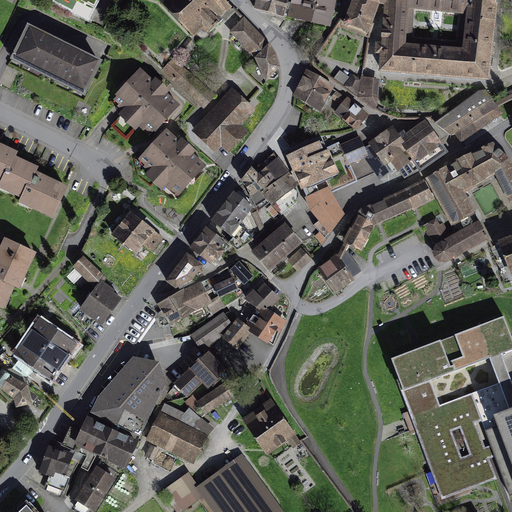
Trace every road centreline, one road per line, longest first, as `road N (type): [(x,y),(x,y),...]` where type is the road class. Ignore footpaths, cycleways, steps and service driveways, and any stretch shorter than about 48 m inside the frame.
road 1 (tertiary): [(0,489),(275,115),(288,65)]
road 2 (residential): [(288,65),(306,63),(373,115),(394,123),(428,120),(458,154)]
road 3 (residential): [(0,113),(98,163),(103,175)]
